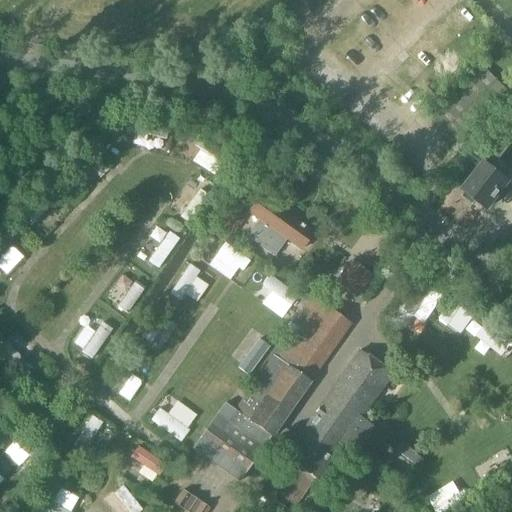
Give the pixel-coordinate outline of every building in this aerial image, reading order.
[(434,116),(459,143),(509,93),(484,67),(434,116)] [(133,119),(130,131),(164,140),(167,128),(133,119)] [(200,136),(193,146),(223,165),(229,154),(200,136)] [(491,154),(500,160),(508,149),(499,142),(491,154)] [(86,149),(61,174),(70,183),(94,157),(86,149)] [(477,201),(479,203),(487,209),(508,181),(484,163),(463,190),(466,193),(462,197),(474,205),(477,201)] [(198,188),(179,216),(189,223),(208,195),(198,188)] [(45,191),(19,217),(28,226),(54,200),(45,191)] [(312,235),(259,196),(248,211),(259,219),(246,237),(274,257),(287,239),(301,250),(312,235)] [(167,231),(147,260),(157,267),(177,238),(167,231)] [(8,234),(0,241),(0,258),(17,242),(8,234)] [(223,242),(216,251),(241,270),(249,261),(223,242)] [(356,296),(371,276),(351,261),(336,282),(356,296)] [(188,264),(168,293),(178,300),(198,270),(188,264)] [(268,274),(260,284),(289,306),(297,295),(268,274)] [(422,280),(402,309),(412,316),(432,287),(422,280)] [(132,282),(116,306),(125,312),(142,289),(132,282)] [(459,289),(438,318),(448,325),(469,296),(459,289)] [(227,401),(211,423),(193,449),(239,481),(351,324),(311,296),(304,307),(311,312),(277,360),(273,357),(237,408),(227,401)] [(156,310),(139,336),(149,343),(167,317),(156,310)] [(511,331),(491,314),(483,324),(511,347),(511,345),(511,331)] [(100,322),(79,352),(90,359),(110,329),(100,322)] [(259,337),(240,363),(250,370),(268,344),(259,337)] [(4,341),(0,344),(0,354),(21,376),(30,368),(4,341)] [(391,374),(376,363),(358,351),(283,457),(316,480),(340,446),(353,455),(373,427),(360,418),(391,374)] [(124,361),(105,388),(115,395),(134,367),(124,361)] [(55,429),(30,404),(12,386),(3,396),(45,439),(55,429)] [(157,408),(148,420),(179,442),(188,430),(157,408)] [(469,409),(461,416),(477,436),(486,428),(469,409)] [(90,416),(71,446),(82,452),(100,422),(90,416)] [(14,427),(6,436),(33,463),(42,454),(14,427)] [(399,441),(393,449),(418,468),(424,460),(399,441)] [(131,458),(125,467),(148,483),(155,474),(131,458)] [(511,460),(480,480),(487,492),(511,475),(511,460)] [(121,486),(112,493),(127,511),(137,511),(141,510),(121,486)] [(206,511),(209,508),(188,494),(182,490),(173,504),(185,511),(206,511)] [(464,491),(434,509),(435,511),(452,511),(470,501),(464,491)] [(67,511),(43,497),(37,508),(43,511),(67,511)]
